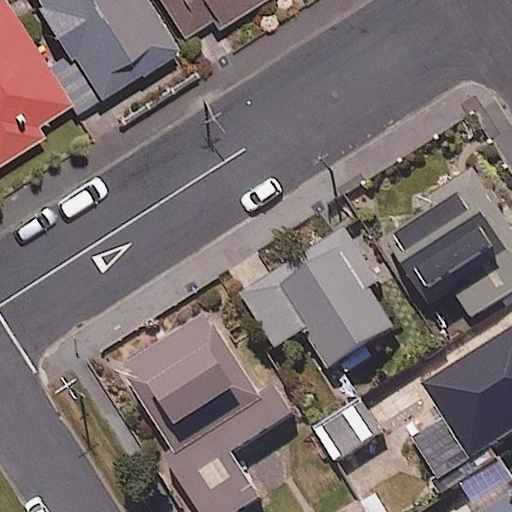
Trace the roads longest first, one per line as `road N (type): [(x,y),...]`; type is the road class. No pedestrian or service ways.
road 1 (residential): [(0,305),(481,0)]
road 2 (residential): [(78,511),(0,387)]
